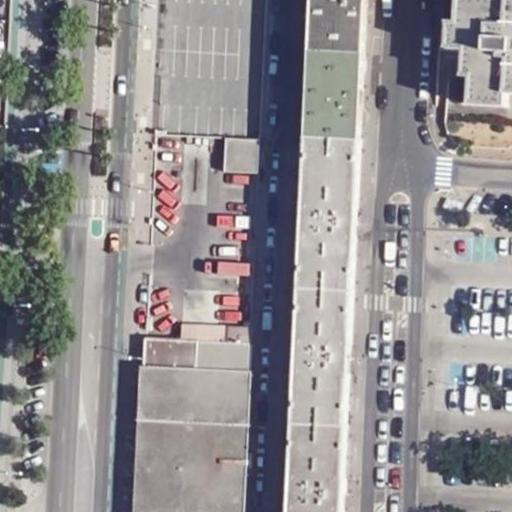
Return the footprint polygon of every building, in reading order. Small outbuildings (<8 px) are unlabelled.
[(312,0),(306,135),(358,138),(364,0),(312,0)] [(511,0),(455,0),(455,21),(442,21),(441,47),(458,48),(457,77),(463,77),(462,104),(506,106),(506,94),(511,93),(511,0)] [(306,135),(286,511),(339,511),(358,138),(306,135)] [(259,172),(260,138),(229,137),(227,170),(259,172)] [(178,340),(141,338),(132,511),(238,511),(247,328),(179,325),(178,340)]
